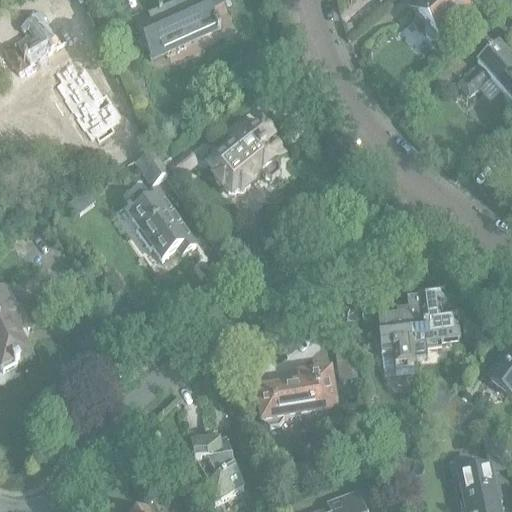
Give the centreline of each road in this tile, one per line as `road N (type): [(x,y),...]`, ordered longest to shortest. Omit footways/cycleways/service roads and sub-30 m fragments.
road 1 (residential): [(52,511),(113,424),(151,388),(442,202)]
road 2 (residential): [(442,202),(381,147),(342,90),(312,0)]
